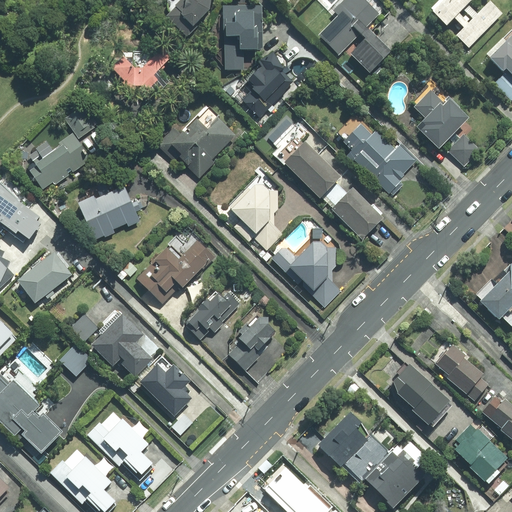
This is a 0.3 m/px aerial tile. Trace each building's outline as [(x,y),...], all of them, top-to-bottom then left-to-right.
[(170,0),(170,1),(166,17),(188,39),(211,17),(213,0),(170,0)] [(338,18),(319,37),(338,56),(344,50),(370,76),(393,53),(368,29),(380,16),(364,0),(343,0),(331,12),(338,18)] [(440,0),(429,12),(446,29),(454,20),(463,30),(456,37),(468,50),(502,15),(491,2),(476,15),(468,7),(474,0),(440,0)] [(261,7),(221,9),(224,73),(244,73),(243,53),(262,53),(261,7)] [(511,37),(490,61),(504,75),(495,84),(511,100),(511,99),(511,37)] [(171,60),(161,52),(121,53),(112,72),(123,83),(121,86),(143,106),(168,85),(157,73),(171,60)] [(275,56),(235,96),(259,119),(271,107),(266,103),(291,82),(284,75),(289,70),(275,56)] [(438,152),(468,121),(446,100),(442,103),(430,91),(413,109),(425,121),(416,130),(438,152)] [(83,112),(66,123),(78,139),(95,128),(83,112)] [(181,135),(172,127),(155,146),(173,163),(178,158),(199,180),(240,139),(219,120),(208,132),(196,121),(181,135)] [(387,192),(416,162),(399,145),(395,150),(375,131),(371,136),(362,127),(344,145),(352,153),(349,156),(387,192)] [(72,135),(26,168),(42,193),(91,162),(72,135)] [(304,144),(283,165),(363,241),(383,221),(304,144)] [(122,183),(77,202),(93,241),(138,222),(122,183)] [(47,221),(0,186),(0,232),(26,250),(47,221)] [(249,189),(229,210),(240,222),(233,228),(249,243),(253,239),(266,253),(283,237),(273,225),(273,214),(278,210),(277,192),(269,192),(263,188),(253,188),(250,191),(249,189)] [(176,262),(164,250),(138,279),(164,303),(180,286),(182,289),(216,257),(196,241),(176,262)] [(282,250),(270,260),(323,309),(341,292),(331,283),(331,272),(336,267),(335,249),(324,249),(321,245),(313,245),(309,242),(292,257),(287,250),(282,250)] [(71,276),(53,253),(17,281),(35,303),(71,276)] [(0,287),(1,288),(12,263),(0,257),(0,287)] [(511,263),(492,284),(488,280),(471,297),(497,322),(507,312),(510,315),(511,312),(511,263)] [(255,294),(248,286),(239,296),(246,303),(255,294)] [(220,299),(215,292),(184,324),(201,342),(241,304),(227,293),(220,299)] [(83,313),(68,328),(83,343),(98,328),(83,313)] [(121,315),(89,346),(111,368),(119,358),(122,362),(119,366),(134,378),(154,361),(135,343),(143,336),(121,315)] [(275,333),(255,315),(236,337),(234,347),(227,355),(245,372),(260,357),(258,349),(275,333)] [(0,348),(13,336),(0,323),(0,348)] [(449,341),(431,361),(446,374),(442,378),(471,405),(487,387),(479,380),(483,376),(464,359),(467,356),(449,341)] [(74,344),(57,361),(75,379),(92,361),(74,344)] [(165,373),(155,364),(139,381),(175,416),(192,399),(182,390),(190,382),(171,366),(165,373)] [(408,365),(389,385),(404,398),(396,407),(426,434),(452,406),(408,365)] [(63,432),(42,412),(12,381),(10,384),(0,374),(0,424),(14,438),(21,429),(24,432),(21,436),(41,453),(63,432)] [(493,396),(479,411),(511,442),(511,406),(504,399),(500,403),(493,396)] [(113,409),(86,436),(118,467),(122,463),(139,479),(152,465),(140,453),(149,444),(113,409)] [(316,444),(363,486),(364,485),(394,511),(424,478),(410,464),(416,457),(398,440),(387,452),(360,427),(363,423),(347,409),(316,444)] [(192,423),(182,414),(171,426),(180,435),(192,423)] [(469,422),(453,438),(458,443),(452,449),(488,484),(501,472),(497,469),(507,459),(469,422)] [(60,460),(49,473),(82,505),(85,499),(99,511),(107,511),(116,503),(103,491),(110,484),(84,457),(72,470),(60,460)] [(0,480),(0,499),(9,489),(0,480)] [(294,511),(299,508),(282,490),(267,504),(274,511),(294,511)]
